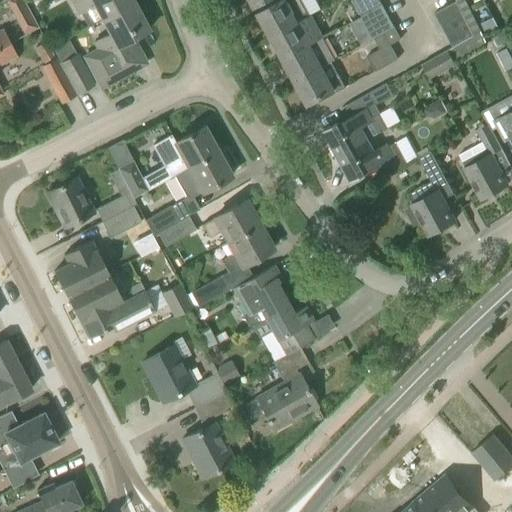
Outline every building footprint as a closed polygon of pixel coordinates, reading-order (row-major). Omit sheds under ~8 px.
[(100,21),(101,21),(134,3),(132,0),(69,0),(77,15),(80,14),(87,27),(100,21)] [(281,0),(258,13),(270,36),(309,15),(300,0),(281,0)] [(352,0),(361,16),(381,5),(378,0),(352,0)] [(464,0),(455,0),(456,1),(458,6),(461,11),(465,18),(467,22),(474,35),(460,42),(466,53),(485,42),(464,0)] [(433,13),(439,23),(461,11),(458,6),(456,1),(433,13)] [(134,3),(101,21),(107,34),(91,42),(95,49),(83,55),(100,88),(146,63),(133,38),(148,30),(134,3)] [(361,16),(374,39),(394,28),(381,5),(361,16)] [(439,23),(445,35),(467,22),(461,11),(439,23)] [(36,29),(28,15),(14,22),(22,36),(36,29)] [(270,36),(283,59),(308,45),(322,37),(309,15),(270,36)] [(452,47),(460,42),(474,35),(467,22),(445,35),(452,47)] [(0,47),(10,43),(3,28),(0,29),(0,47)] [(394,28),(374,39),(379,49),(366,56),(374,71),(397,59),(389,45),(400,39),(394,28)] [(283,59),(295,82),(321,68),(320,67),(334,60),(322,37),(308,45),(283,59)] [(10,43),(0,47),(0,96),(3,95),(0,88),(0,65),(17,57),(10,43)] [(447,50),(421,65),(428,78),(455,64),(447,50)] [(60,63),(67,76),(77,94),(93,85),(76,54),(60,63)] [(41,66),(61,102),(75,95),(55,59),(41,66)] [(321,68),(295,82),(307,104),(332,91),(334,93),(345,87),(338,75),(328,81),(321,68)] [(321,131),(335,155),(372,135),(373,136),(387,128),(379,113),(375,105),(392,95),(385,83),(347,104),(353,116),(338,124),(337,122),(321,131)] [(511,110),(493,120),(504,140),(511,137),(511,138),(511,110)] [(487,124),(475,130),(481,142),(457,155),(481,199),(506,184),(492,159),(502,154),(504,158),(506,157),(487,124)] [(165,167),(142,179),(148,190),(186,169),(218,151),(204,126),(175,142),(171,134),(153,144),(165,167)] [(372,135),(335,155),(349,182),(365,173),(364,171),(379,163),(385,174),(406,163),(395,143),(387,146),(386,143),(379,146),(373,136),(372,135)] [(98,151),(110,171),(121,165),(109,145),(98,151)] [(218,151),(186,169),(200,193),(231,176),(218,151)] [(417,158),(430,182),(407,195),(429,234),(453,221),(442,200),(453,194),(429,151),(417,158)] [(117,168),(125,183),(132,198),(148,190),(143,181),(132,160),(117,168)] [(54,208),(56,206),(66,226),(93,212),(76,178),(46,193),(54,208)] [(101,222),(129,207),(135,204),(132,198),(125,183),(115,188),(120,196),(95,209),(101,222)] [(219,232),(225,243),(259,224),(245,200),(201,225),(208,238),(219,232)] [(177,222),(169,206),(143,221),(152,236),(157,234),(177,222)] [(129,207),(101,222),(109,239),(138,224),(129,207)] [(187,216),(177,222),(157,234),(164,247),(195,230),(187,216)] [(259,224),(225,243),(231,254),(220,260),(228,273),(272,249),(259,224)] [(108,273),(96,250),(95,250),(90,241),(63,255),(68,264),(53,271),(65,295),(69,293),(108,273)] [(248,327),(251,325),(288,305),(276,284),(281,281),(272,266),(233,288),(242,302),(241,303),(247,314),(243,317),(248,327)] [(112,306),(122,301),(108,273),(69,293),(71,297),(67,299),(78,320),(98,309),(98,312),(102,309),(103,312),(112,307),(112,306)] [(190,292),(198,306),(228,290),(220,276),(190,292)] [(98,309),(78,320),(79,322),(80,321),(89,338),(112,327),(114,332),(154,311),(166,305),(173,318),(192,308),(179,283),(160,293),(156,285),(144,291),(123,302),(122,301),(112,306),(112,307),(103,312),(102,309),(98,312),(98,309)] [(270,331),(284,355),(284,356),(286,355),(299,347),(312,339),(304,324),(312,320),(305,307),(293,314),(288,305),(251,325),(258,339),(270,331)] [(198,335),(205,349),(217,343),(210,328),(198,335)] [(0,374),(18,365),(5,340),(0,342),(0,374)] [(194,409),(222,394),(226,392),(210,363),(206,365),(211,375),(195,383),(175,345),(142,362),(149,377),(153,375),(166,399),(185,390),(194,409)] [(284,356),(284,355),(271,362),(281,381),(256,396),(257,398),(238,408),(248,425),(266,415),(274,429),(316,406),(305,386),(301,388),(294,377),(293,377),(291,372),(308,363),(299,347),(286,355),(284,356)] [(214,369),(223,386),(240,377),(231,360),(214,369)] [(18,365),(0,374),(0,403),(7,399),(8,401),(30,390),(18,365)] [(222,394),(194,409),(204,428),(181,439),(189,453),(191,452),(203,474),(200,475),(202,478),(233,462),(211,418),(230,408),(222,394)] [(8,412),(0,416),(0,438),(13,464),(57,442),(55,438),(57,437),(53,420),(47,423),(42,413),(18,425),(10,410),(8,412)] [(472,451),(495,479),(511,464),(511,457),(492,434),(472,451)] [(443,477),(403,510),(404,511),(463,511),(469,508),(443,477)] [(66,511),(66,510),(80,504),(69,479),(54,486),(53,483),(35,491),(39,500),(14,511),(66,511)]
